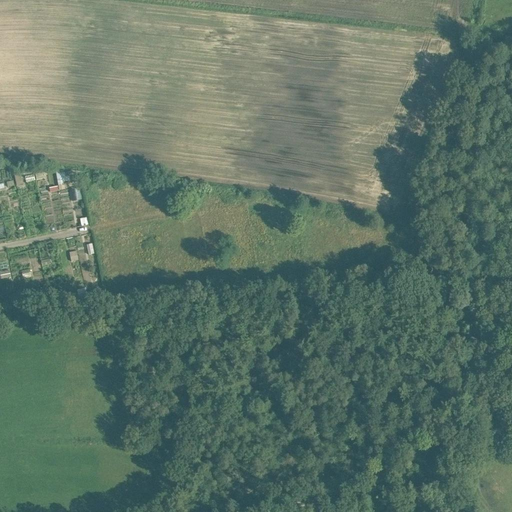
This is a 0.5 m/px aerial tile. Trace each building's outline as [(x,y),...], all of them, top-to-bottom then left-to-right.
[(75,199),(83,197),(80,188),(72,190),(75,199)] [(52,210),(44,212),(46,219),(54,217),(52,210)] [(68,252),(70,261),(63,263),(67,281),(83,277),(78,250),(68,252)] [(0,291),(15,289),(11,271),(0,272),(0,291)] [(86,274),(87,288),(99,287),(97,273),(86,274)]
